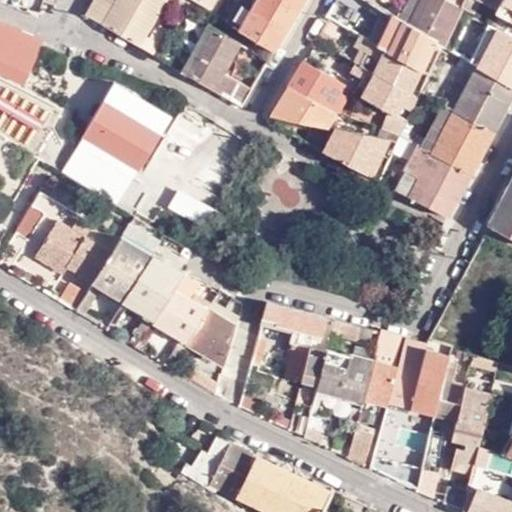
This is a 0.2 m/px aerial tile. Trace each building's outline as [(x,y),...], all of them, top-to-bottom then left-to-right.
[(93,0),(87,13),(104,23),(116,1),(115,0),(93,0)] [(104,23),(139,44),(164,0),(116,0),(116,1),(104,23)] [(192,0),(197,3),(208,10),(214,0),(192,0)] [(214,0),(208,10),(215,14),(222,0),(214,0)] [(230,0),(221,17),(239,28),(255,0),(230,0)] [(255,0),(239,28),(275,51),(279,44),(304,0),(255,0)] [(338,0),(336,5),(333,4),(326,16),(329,18),(330,17),(356,32),(363,20),(347,12),(350,7),(338,0)] [(402,21),(410,25),(421,0),(410,0),(400,20),(402,21)] [(437,41),(442,45),(444,46),(460,10),(459,9),(460,7),(448,0),(421,0),(410,25),(437,41)] [(476,13),(482,0),(463,0),(461,6),(476,13)] [(496,12),(511,20),(511,0),(502,0),(499,7),(496,12)] [(379,45),(385,31),(391,20),(382,15),(370,40),(379,45)] [(452,50),(461,56),(478,20),(469,15),(452,50)] [(395,36),(402,21),(400,20),(393,16),(391,20),(385,31),(395,36)] [(379,45),(420,68),(423,70),(437,41),(410,25),(402,21),(395,36),(385,31),(379,45)] [(0,24),(0,39),(3,41),(9,29),(0,24)] [(241,107),(252,87),(226,72),(241,44),(208,24),(182,71),(241,107)] [(469,60),(468,60),(477,66),(497,30),(488,25),(485,24),(477,39),(481,42),(471,60),(469,60)] [(3,41),(39,52),(44,43),(45,41),(38,39),(9,27),(9,29),(3,41)] [(477,66),(511,85),(511,38),(497,30),(477,66)] [(335,40),(321,32),(317,40),(331,48),(335,40)] [(29,73),(39,52),(3,41),(0,39),(0,74),(24,85),(29,73)] [(357,62),(408,92),(420,68),(379,45),(370,40),(357,62)] [(444,105),(454,110),(477,66),(468,60),(444,105)] [(324,105),(338,81),(304,62),(295,74),(288,86),(324,105)] [(390,111),(397,115),(401,106),(408,92),(357,62),(356,62),(350,71),(361,78),(354,90),(390,111)] [(454,110),(493,132),(511,97),(511,85),(477,66),(454,110)] [(115,82),(104,101),(161,135),(172,116),(115,82)] [(324,105),(288,86),(271,114),(327,127),(336,111),(324,105)] [(401,106),(411,111),(418,97),(408,92),(401,106)] [(161,135),(104,101),(82,136),(140,171),(161,135)] [(423,148),(431,152),(454,110),(444,105),(422,147),(423,148)] [(431,152),(471,174),(493,132),(454,110),(431,152)] [(382,128),(400,135),(407,120),(397,115),(390,111),(382,128)] [(387,140),(397,142),(400,135),(382,128),(381,128),(378,138),(387,140)] [(378,138),(335,129),(323,151),(370,177),(381,153),(390,157),(393,151),(397,142),(387,140),(378,138)] [(408,159),(415,163),(423,148),(422,147),(400,135),(397,142),(393,151),(408,159)] [(448,217),(471,174),(431,152),(423,148),(415,163),(400,192),(408,196),(448,217)] [(393,189),(400,192),(415,163),(408,159),(393,189)] [(511,182),(489,226),(511,237),(511,182)] [(64,270),(67,265),(86,235),(72,228),(80,216),(40,192),(12,239),(64,270)] [(72,228),(86,235),(93,224),(80,216),(72,228)] [(123,236),(154,255),(161,243),(130,224),(123,236)] [(67,265),(94,281),(113,252),(86,235),(67,265)] [(99,284),(125,301),(154,255),(123,236),(113,252),(94,281),(99,284)] [(154,318),(173,287),(182,273),(154,255),(125,301),(154,318)] [(201,282),(183,271),(182,273),(173,287),(191,298),(201,282)] [(96,288),(99,284),(94,281),(87,293),(76,311),(84,317),(98,294),(96,288)] [(59,301),(76,311),(87,293),(71,283),(59,301)] [(187,343),(208,308),(191,298),(173,287),(154,318),(151,322),(179,338),(187,343)] [(231,297),(220,289),(218,292),(208,308),(221,316),(231,297)] [(234,325),(241,303),(231,297),(221,316),(234,325)] [(297,342),(310,346),(312,340),(320,342),(326,317),(267,301),(262,318),(301,330),(297,342)] [(221,316),(208,308),(187,343),(193,346),(203,352),(221,316)] [(231,339),(234,325),(221,316),(203,352),(223,365),(227,354),(231,339)] [(141,340),(151,322),(144,318),(129,344),(135,348),(141,340)] [(366,342),(369,328),(349,323),(345,337),(366,342)] [(268,337),(258,334),(251,360),(262,363),(268,337)] [(382,365),(396,369),(400,353),(405,338),(390,334),(382,365)] [(162,365),(171,370),(178,358),(187,343),(179,338),(162,365)] [(427,344),(405,338),(400,353),(396,369),(387,403),(411,409),(426,349),(427,344)] [(135,348),(144,353),(149,345),(141,340),(135,348)] [(285,376),(301,380),(310,346),(297,342),(293,341),(289,360),(286,371),(285,376)] [(184,361),(193,346),(187,343),(178,358),(184,361)] [(301,380),(318,385),(326,351),(310,346),(301,380)] [(363,399),(364,397),(373,363),(373,360),(327,348),(326,351),(318,385),(317,387),(363,399)] [(451,355),(426,349),(411,409),(436,416),(444,382),(448,367),(449,362),(451,355)] [(496,362),(473,356),(471,364),(494,370),(496,362)] [(281,369),(286,371),(289,360),(283,358),(281,369)] [(444,382),(454,384),(458,364),(449,362),(448,367),(444,382)] [(364,397),(387,403),(396,369),(382,365),(373,363),(364,397)] [(188,381),(199,387),(206,372),(195,367),(188,381)] [(511,382),(493,377),(489,393),(481,428),(479,442),(477,448),(511,455),(511,382)] [(242,394),(252,398),(255,385),(245,381),(242,394)] [(457,421),(465,387),(454,384),(444,382),(436,416),(457,421)] [(489,393),(465,387),(457,421),(481,428),(489,393)] [(239,406),(257,415),(260,406),(251,402),(252,398),(242,394),(239,406)] [(348,424),(356,426),(360,412),(352,410),(348,424)] [(296,434),(304,438),(310,416),(301,414),(296,434)] [(274,424),(288,430),(290,422),(277,415),(274,424)] [(481,428),(457,421),(454,435),(479,442),(481,428)] [(352,441),(356,428),(356,426),(348,424),(344,438),(352,441)] [(346,458),(363,466),(372,432),(356,428),(352,441),(346,458)] [(418,492),(434,499),(447,443),(441,432),(433,429),(418,492)] [(451,472),(471,476),(475,456),(477,448),(479,442),(454,435),(452,443),(469,447),(468,455),(455,452),(451,472)] [(197,465),(192,476),(238,497),(237,500),(242,502),(243,499),(258,507),(256,509),(260,511),(262,509),(269,511),(325,511),(334,494),(336,495),(338,491),(333,489),(332,491),(319,485),(320,483),(316,481),(314,483),(300,476),(301,474),(296,471),(295,474),(280,467),(282,465),(278,463),(277,465),(267,460),(268,458),(264,456),(263,458),(223,439),(215,455),(208,452),(201,466),(197,465)] [(465,502),(467,494),(448,486),(444,503),(463,511),(465,502)] [(511,511),(511,502),(485,491),(476,511),(511,511)]
